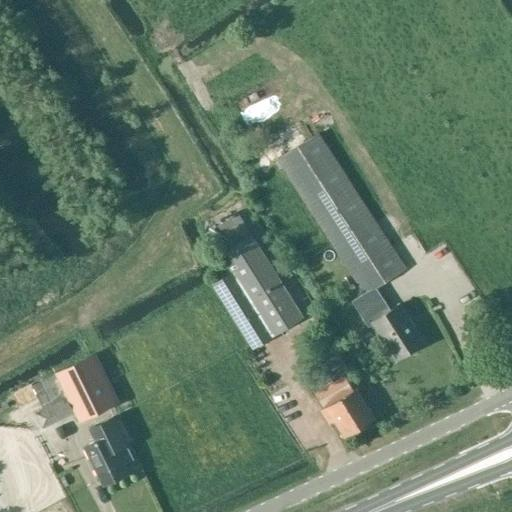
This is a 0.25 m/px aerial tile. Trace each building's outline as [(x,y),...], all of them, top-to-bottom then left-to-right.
[(283,129),(305,115),(297,101),(274,115),(283,129)] [(370,322),(395,361),(423,343),(399,305),(389,312),(374,289),(406,269),(318,133),(277,160),(364,295),(353,302),(367,324),(370,322)] [(252,234),(221,253),(233,272),(213,285),(253,350),(303,318),(271,267),(273,267),(252,234)] [(94,355),(58,373),(81,420),(116,402),(94,355)] [(325,406),(344,437),(374,418),(357,389),(353,391),(344,376),(314,394),(322,408),(325,406)] [(17,407),(36,397),(28,383),(10,392),(17,407)] [(67,397),(46,407),(37,412),(45,427),(75,413),(67,397)] [(114,417),(106,420),(89,429),(95,441),(84,446),(99,477),(122,466),(115,451),(127,446),(114,417)] [(69,511),(25,422),(16,427),(0,426),(0,505),(5,505),(5,511),(69,511)]
